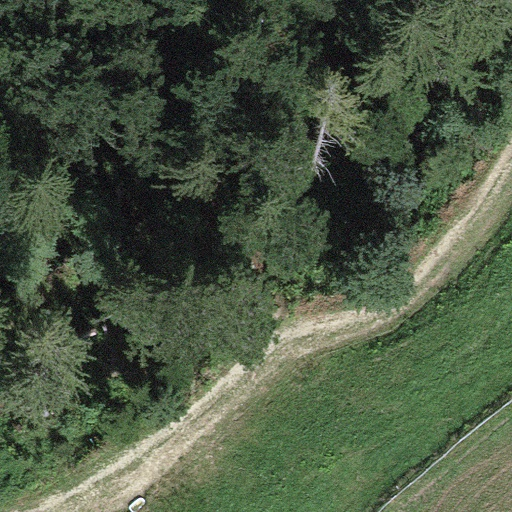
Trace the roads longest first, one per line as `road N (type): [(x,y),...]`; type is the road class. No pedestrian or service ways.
road 1 (track): [(53,511),(103,479),(221,373),(279,342),(387,303),(475,222),(511,161)]
road 2 (track): [(511,413),(403,511)]
